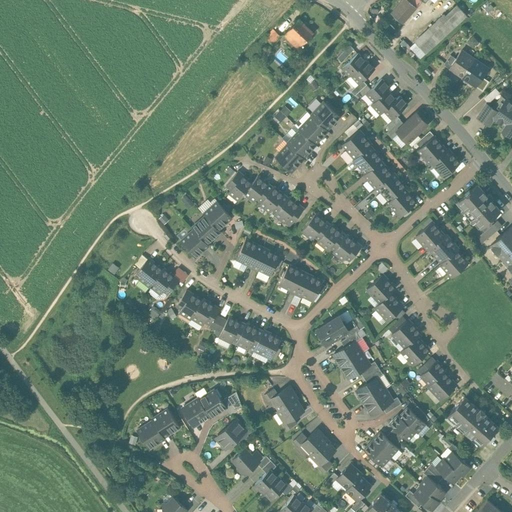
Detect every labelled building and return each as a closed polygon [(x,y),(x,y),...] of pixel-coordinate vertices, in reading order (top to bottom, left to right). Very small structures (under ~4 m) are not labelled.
[(408,0),(402,0),(391,13),(402,23),(416,7),(408,0)] [(457,5),(445,16),(455,26),(466,15),(457,5)] [(445,16),(444,14),(435,22),(446,34),(455,26),(445,16)] [(313,33),(299,19),(284,35),(298,48),(313,33)] [(435,22),(414,42),(425,53),(446,34),(435,22)] [(275,31),(268,39),(273,44),(280,36),(275,31)] [(350,45),(337,58),(341,62),(354,49),(350,45)] [(475,59),(462,50),(456,58),(450,67),(451,67),(463,76),(475,59)] [(358,53),(342,67),(350,76),(351,75),(365,61),(358,53)] [(456,58),(450,55),(444,65),(449,68),(451,67),(450,67),(456,58)] [(488,68),(475,59),(463,76),(476,84),(477,85),(482,77),(488,68)] [(365,61),(351,75),(359,83),(363,80),(374,69),(366,60),(365,61)] [(489,81),(482,77),(477,85),(476,84),(475,86),(482,91),(489,81)] [(371,89),(366,93),(374,101),(387,90),(389,87),(381,79),(371,89)] [(359,83),(351,91),(355,95),(358,93),(367,84),(363,80),(359,83)] [(367,84),(358,93),(362,97),(366,93),(371,89),(367,84)] [(387,90),(374,101),(371,104),(380,114),(384,110),(396,99),(387,90)] [(396,99),(384,110),(392,119),(396,115),(407,104),(399,96),(396,99)] [(511,103),(506,99),(499,109),(496,107),(494,109),(487,104),(478,117),(489,124),(493,118),(506,127),(507,125),(511,128),(511,103)] [(340,116),(324,101),(315,111),(330,126),(331,126),(340,116)] [(274,115),(281,120),(291,109),(284,104),(274,115)] [(330,126),(315,111),(311,115),(311,116),(312,115),(327,130),(327,129),(330,126)] [(404,124),(397,131),(398,132),(407,142),(426,124),(416,113),(404,124)] [(327,130),(312,115),(311,116),(303,125),(319,139),(319,140),(328,130),(327,129),(327,130)] [(392,119),(384,126),(388,130),(400,119),(396,115),(392,119)] [(388,130),(386,132),(392,139),(398,132),(397,131),(404,124),(400,119),(388,130)] [(319,139),(303,125),(299,129),(300,129),(315,143),(319,139)] [(315,143),(300,129),(291,138),(307,153),(307,154),(316,144),(315,143)] [(371,144),(359,130),(342,144),(354,158),(355,158),(370,145),(371,144)] [(434,135),(417,150),(430,164),(432,163),(431,163),(447,149),(445,150),(442,147),(443,145),(434,135)] [(307,153),(291,138),(287,143),(288,143),(303,157),(307,153)] [(303,157),(288,143),(279,153),(295,168),(304,158),(303,157)] [(370,145),(355,158),(354,158),(353,159),(365,173),(380,160),(382,159),(370,145)] [(450,154),(447,149),(431,163),(432,163),(444,177),(460,163),(452,153),(450,154)] [(295,168),(279,153),(275,157),(291,172),(295,168)] [(380,160),(365,173),(363,174),(376,188),(377,187),(392,174),(380,160)] [(252,183),(238,171),(226,185),(231,189),(228,192),(239,200),(245,193),(244,193),(252,183)] [(406,186),(393,172),(392,174),(377,187),(389,200),(389,201),(404,188),(406,186)] [(272,187),(258,175),(252,183),(244,193),(245,193),(255,201),(257,198),(261,201),(273,187),(272,187)] [(486,195),(477,185),(471,190),(469,189),(464,194),(465,195),(458,201),(464,207),(462,209),(473,222),(475,220),(481,227),(500,210),(490,200),(492,198),(488,194),(486,195)] [(273,187),(261,201),(260,203),(270,212),(272,208),(276,212),(277,212),(288,198),(273,186),(272,187),(273,187)] [(404,188),(389,201),(389,200),(387,202),(400,216),(416,202),(404,188)] [(304,209),(289,197),(288,198),(277,212),(276,212),(275,214),(285,222),(288,219),(292,223),(304,209)] [(217,201),(203,213),(205,215),(218,229),(219,229),(228,221),(227,220),(231,216),(217,201)] [(316,213),(302,230),(312,239),(315,235),(319,239),(330,225),(316,213)] [(218,229),(205,215),(192,227),(194,229),(207,243),(216,235),(215,234),(219,230),(219,229),(218,229)] [(483,232),(473,241),(478,246),(497,230),(502,226),(497,220),(492,224),(483,232)] [(488,220),(479,228),(483,232),(492,224),(488,220)] [(432,221),(415,236),(428,250),(429,249),(444,235),(432,221)] [(345,235),(331,224),(330,225),(319,239),(317,241),(328,249),(330,246),(334,249),(346,235),(345,235)] [(501,235),(491,244),(491,245),(494,243),(501,251),(498,253),(503,258),(511,250),(511,225),(511,226),(501,235)] [(194,229),(180,241),(195,257),(204,249),(203,247),(208,244),(207,243),(194,229)] [(491,245),(491,244),(501,235),(497,230),(478,246),(494,265),(503,258),(498,253),(501,251),(494,243),(491,245)] [(361,246),(346,234),(345,235),(346,235),(334,249),(333,251),(343,260),(345,256),(350,260),(361,246)] [(444,235),(429,249),(441,262),(456,249),(457,249),(458,248),(446,234),(444,235)] [(246,239),(236,258),(247,264),(246,265),(252,268),(262,248),(257,245),(258,245),(246,239)] [(280,255),(268,249),(267,250),(262,248),(252,268),(258,271),(259,269),(270,275),(280,255)] [(456,249),(441,262),(440,263),(452,277),(468,263),(457,249),(456,249)] [(511,250),(503,258),(507,263),(510,261),(511,264),(511,250)] [(148,257),(134,274),(149,286),(150,285),(163,269),(148,257)] [(507,263),(503,258),(494,265),(508,281),(511,278),(511,264),(510,261),(507,263)] [(301,270),(289,264),(279,284),(290,289),(289,291),(295,294),(305,273),(300,271),(301,270)] [(163,269),(150,285),(160,293),(163,290),(168,294),(179,280),(164,268),(163,269)] [(323,281),(311,275),(310,276),(305,273),(295,294),(301,297),(302,295),(313,300),(323,281)] [(385,279),(381,275),(366,289),(379,302),(391,292),(396,288),(386,278),(385,279)] [(202,300),(186,290),(177,305),(182,308),(180,312),(191,318),(191,317),(202,300)] [(391,292),(379,302),(374,307),(387,321),(402,307),(398,302),(400,301),(391,292)] [(219,308),(203,298),(202,300),(191,317),(203,324),(205,321),(210,324),(219,308)] [(376,310),(373,315),(381,322),(385,318),(376,310)] [(245,324),(229,316),(227,320),(221,332),(219,336),(231,342),(233,338),(238,340),(238,341),(246,324),(245,324)] [(339,316),(332,320),(330,319),(325,322),(325,324),(317,329),(326,343),(343,333),(348,329),(344,324),(339,316)] [(221,318),(215,329),(221,332),(227,320),(221,318)] [(359,329),(353,318),(344,324),(348,329),(343,333),(346,338),(356,331),(359,329)] [(410,324),(406,319),(391,333),(404,347),(417,336),(421,332),(411,322),(410,324)] [(263,331),(246,323),(245,324),(246,324),(238,341),(238,340),(237,343),(249,348),(250,345),(255,347),(263,331)] [(281,338),(263,330),(263,331),(255,347),(254,349),(271,358),(281,338)] [(346,338),(341,341),(345,347),(355,341),(360,338),(356,331),(346,338)] [(417,336),(404,347),(400,351),(413,365),(428,351),(424,346),(426,345),(417,336)] [(345,347),(334,354),(341,366),(362,352),(355,341),(345,347)] [(362,352),(341,366),(348,378),(359,371),(370,364),(369,364),(362,352)] [(435,361),(431,357),(418,369),(422,373),(420,375),(429,384),(444,371),(445,369),(436,360),(435,361)] [(370,364),(359,371),(363,377),(378,367),(374,361),(369,364),(370,364)] [(378,367),(363,377),(367,383),(377,376),(378,377),(383,374),(378,367)] [(444,371),(429,384),(427,385),(440,399),(455,385),(451,381),(452,380),(444,371)] [(367,383),(356,390),(364,401),(385,388),(378,377),(377,376),(367,383)] [(278,393),(272,397),(272,398),(279,409),(295,398),(296,399),(297,398),(289,386),(278,393)] [(199,398),(210,416),(209,416),(210,417),(226,407),(222,400),(215,388),(199,398)] [(274,388),(264,394),(268,400),(272,398),(272,397),(278,393),(274,388)] [(385,388),(364,401),(371,413),(382,406),(392,400),(392,399),(385,388)] [(236,391),(222,400),(226,407),(230,413),(242,406),(236,391)] [(392,400),(382,406),(386,412),(401,403),(397,396),(392,399),(392,400)] [(479,409),(465,396),(448,414),(457,422),(456,424),(471,437),(473,436),(482,444),(498,426),(483,413),(485,412),(480,407),(479,409)] [(210,416),(199,398),(198,397),(182,407),(193,425),(198,422),(198,423),(209,416),(210,416)] [(295,398),(279,409),(278,410),(285,421),(285,422),(293,417),(303,410),(296,399),(295,398)] [(425,414),(417,405),(412,411),(421,419),(425,414)] [(168,408),(152,418),(153,420),(153,419),(163,435),(167,432),(168,434),(180,426),(168,408)] [(412,411),(409,408),(406,408),(400,415),(399,416),(416,430),(415,431),(417,432),(425,423),(421,419),(412,411)] [(416,430),(399,416),(400,415),(398,414),(390,423),(394,428),(403,436),(407,440),(415,431),(416,430)] [(293,417),(285,422),(285,421),(283,423),(287,429),(297,423),(293,417)] [(236,418),(216,437),(226,448),(237,438),(246,429),(236,418)] [(163,435),(153,419),(153,420),(137,430),(149,448),(160,441),(159,440),(164,436),(163,435)] [(246,429),(237,438),(241,443),(254,431),(250,425),(246,429)] [(307,437),(302,442),(303,443),(312,452),(326,439),(327,438),(317,428),(307,437)] [(403,436),(394,428),(390,432),(399,440),(403,436)] [(386,436),(380,431),(372,440),(390,456),(398,447),(395,444),(386,436)] [(302,432),(293,440),(299,446),(303,443),(302,442),(307,437),(302,432)] [(399,440),(390,432),(386,436),(395,444),(399,440)] [(326,439),(312,452),(310,453),(320,463),(320,464),(327,458),(335,449),(326,439)] [(390,456),(372,440),(364,449),(382,465),(390,456)] [(465,455),(452,443),(448,447),(452,451),(461,459),(465,455)] [(245,448),(232,460),(238,465),(238,468),(242,473),(245,473),(246,474),(258,463),(263,459),(262,458),(256,451),(251,455),(245,448)] [(461,459),(452,451),(445,459),(461,474),(462,476),(470,467),(461,459)] [(266,455),(262,458),(263,459),(258,463),(262,468),(270,459),(266,455)] [(327,458),(320,464),(320,463),(318,465),(324,472),(332,463),(327,458)] [(461,474),(445,459),(443,458),(436,466),(435,467),(445,475),(453,483),(461,474)] [(270,459),(262,468),(266,472),(269,469),(271,470),(276,465),(270,459)] [(445,475),(435,467),(436,466),(431,462),(427,467),(441,479),(445,475)] [(362,473),(350,463),(336,478),(347,488),(348,488),(360,475),(362,473)] [(441,479),(427,467),(423,472),(427,476),(437,484),(441,479)] [(266,472),(255,483),(263,492),(264,491),(278,477),(277,477),(271,470),(269,469),(266,472)] [(360,475),(348,488),(347,488),(346,490),(357,500),(359,498),(371,485),(360,475)] [(278,477),(264,491),(272,499),(287,484),(278,476),(277,477),(278,477)] [(437,484),(427,476),(420,484),(421,486),(421,485),(438,500),(445,492),(437,484)] [(438,500),(421,485),(421,486),(414,494),(423,502),(432,510),(439,501),(438,500)] [(414,494),(410,490),(405,495),(419,507),(423,502),(414,494)] [(391,501),(381,493),(364,511),(402,511),(395,505),(396,504),(392,500),(391,501)] [(294,494),(280,510),(281,511),(293,511),(302,502),(294,494)] [(173,496),(167,503),(163,503),(163,511),(184,511),(187,509),(173,496)] [(357,500),(351,507),(355,511),(364,502),(359,498),(357,500)] [(502,511),(487,498),(475,511),(502,511)] [(302,502),(293,511),(308,511),(312,509),(303,501),(302,502)]
